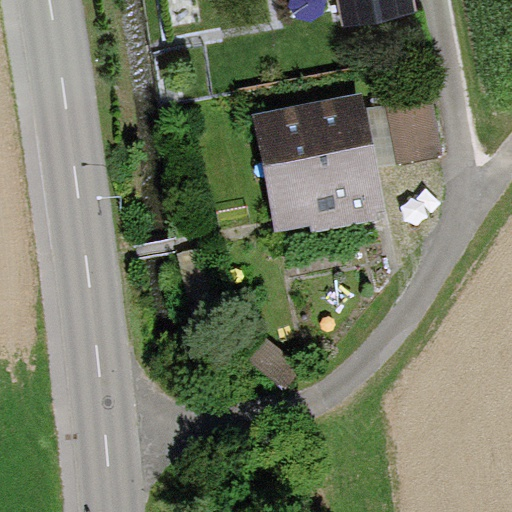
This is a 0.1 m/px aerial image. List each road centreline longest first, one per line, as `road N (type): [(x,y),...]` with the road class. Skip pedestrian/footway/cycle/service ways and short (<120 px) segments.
road 1 (residential): [(104,428),(160,440),(257,418),(327,394),(366,357),(472,183),(429,0)]
road 2 (tertiary): [(104,428),(49,0)]
